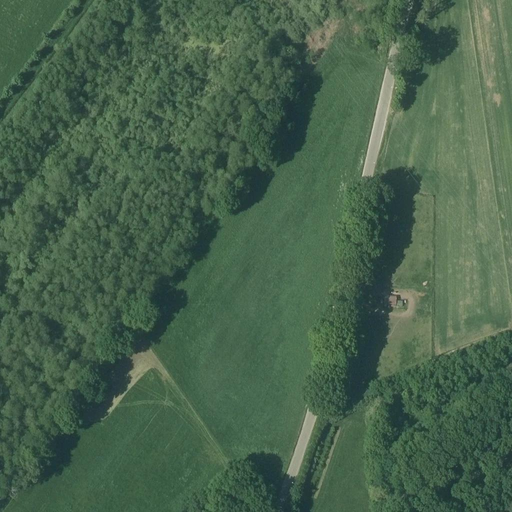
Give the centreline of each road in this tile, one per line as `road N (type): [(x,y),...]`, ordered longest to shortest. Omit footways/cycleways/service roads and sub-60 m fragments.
road 1 (tertiary): [(277,511),(312,411),(406,0)]
road 2 (track): [(312,411),(511,334)]
